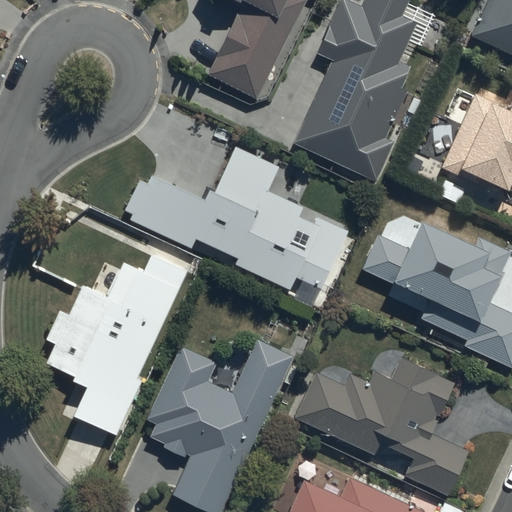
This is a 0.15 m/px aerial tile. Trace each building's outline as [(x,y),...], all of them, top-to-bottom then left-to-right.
[(208,70),(255,93),(303,0),(231,0),(240,4),(208,70)] [(363,0),(363,1),(359,0),(337,0),(316,48),(331,54),(294,138),(376,177),(394,137),(385,133),(406,85),(400,82),(409,62),(399,57),(417,17),(402,11),(406,0),(363,0)] [(511,0),(486,0),(472,30),(511,49),(511,0)] [(490,95),(475,87),(441,162),(478,179),(483,168),(508,179),(507,183),(511,184),(511,98),(492,90),(490,95)] [(129,214),(190,243),(195,233),(236,253),(234,257),(292,284),(297,272),(322,284),(348,226),(316,211),(314,215),(299,208),(303,199),(268,183),(279,160),(235,139),(215,182),(209,180),(204,190),(152,166),(148,174),(141,171),(125,206),(132,209),(129,214)] [(477,235),(422,208),(406,243),(378,230),(362,263),(396,279),(399,272),(433,287),(421,312),(468,333),(464,340),(511,362),(511,361),(511,306),(488,296),(511,246),(478,231),(477,235)] [(139,372),(185,266),(148,250),(142,263),(125,256),(111,290),(82,277),(69,307),(58,303),(45,332),(54,336),(46,356),(75,368),(74,371),(88,378),(74,409),(120,429),(144,374),(139,372)] [(258,334),(232,387),(207,376),(216,356),(180,339),(145,413),(156,418),(149,431),(165,438),(163,440),(189,452),(172,488),(218,510),(294,351),(258,334)] [(345,378),(315,367),(294,414),(375,450),(380,437),(413,449),(404,473),(449,490),(467,444),(432,431),(453,376),(436,370),(438,366),(399,351),(390,374),(373,367),(369,376),(349,369),(345,378)] [(350,472),(344,486),(303,468),(283,511),(431,511),(433,509),(350,472)]
